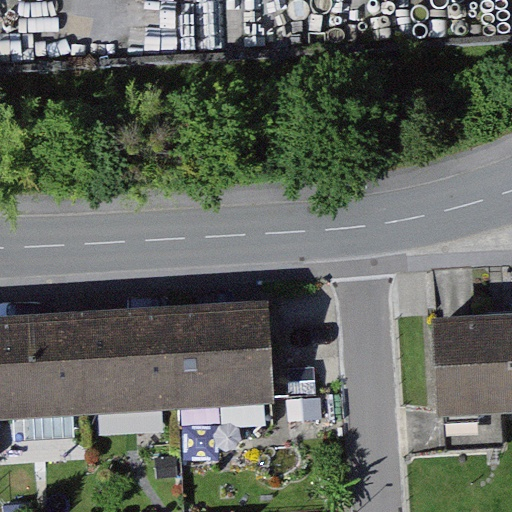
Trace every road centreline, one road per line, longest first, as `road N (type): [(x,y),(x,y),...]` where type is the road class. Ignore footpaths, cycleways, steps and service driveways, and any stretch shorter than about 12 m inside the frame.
road 1 (tertiary): [(0,248),(361,232)]
road 2 (residential): [(383,511),(361,232)]
road 3 (tertiary): [(361,232),(511,192)]
